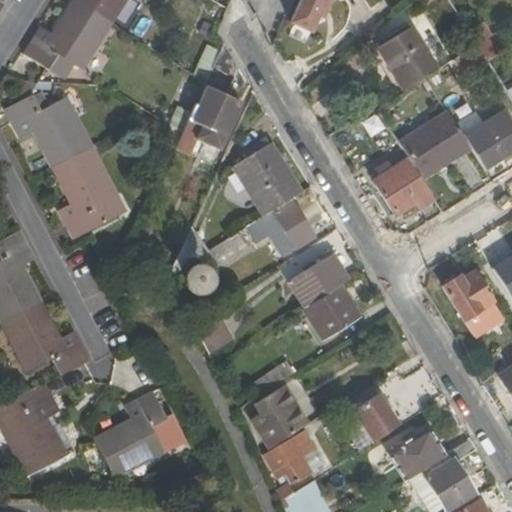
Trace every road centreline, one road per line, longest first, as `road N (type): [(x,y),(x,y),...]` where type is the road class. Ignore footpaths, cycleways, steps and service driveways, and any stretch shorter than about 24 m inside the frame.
road 1 (residential): [(391,277),(237,26)]
road 2 (residential): [(511,472),(391,277)]
road 3 (residential): [(101,349),(0,166)]
road 4 (residential): [(391,277),(511,198)]
